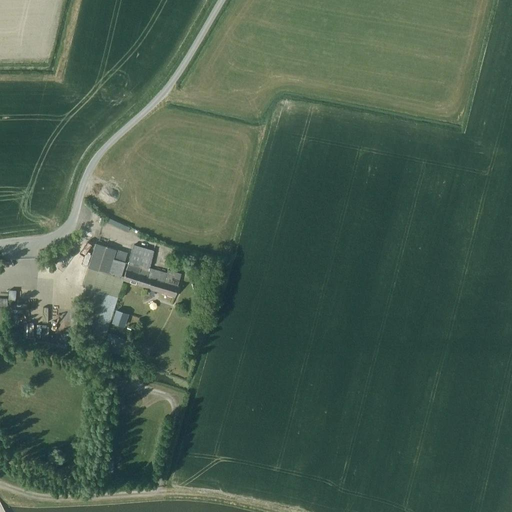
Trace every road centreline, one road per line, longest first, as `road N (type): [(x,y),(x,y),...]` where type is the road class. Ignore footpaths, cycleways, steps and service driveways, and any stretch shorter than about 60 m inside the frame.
road 1 (unclassified): [(0,247),(65,233),(97,155),(161,95),(221,0)]
road 2 (track): [(287,511),(156,491)]
